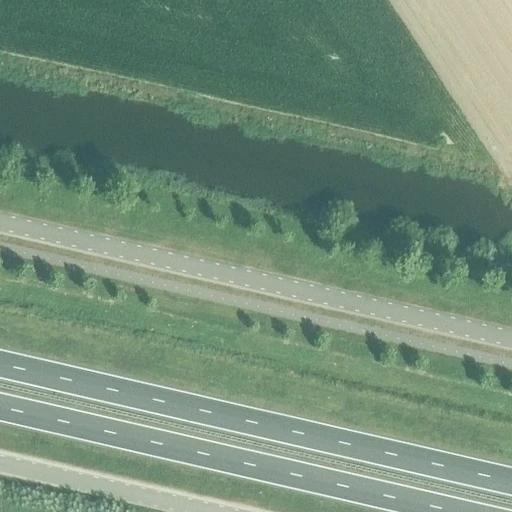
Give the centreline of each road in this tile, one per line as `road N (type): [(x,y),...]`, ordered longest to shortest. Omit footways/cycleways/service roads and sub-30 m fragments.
road 1 (trunk): [(511,484),(0,367)]
road 2 (unclassified): [(511,342),(0,226)]
road 3 (trunk): [(0,406),(463,511)]
road 4 (unclassified): [(0,461),(223,511)]
